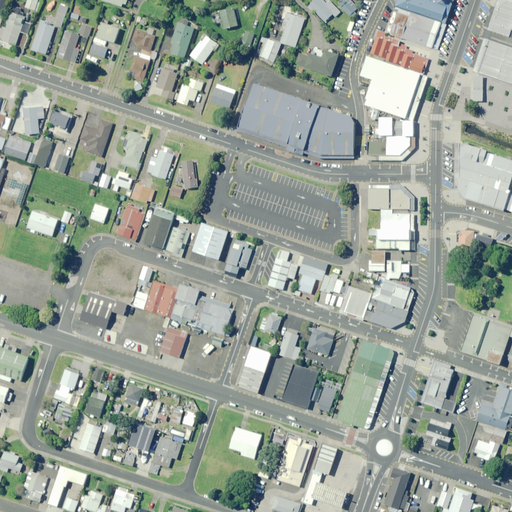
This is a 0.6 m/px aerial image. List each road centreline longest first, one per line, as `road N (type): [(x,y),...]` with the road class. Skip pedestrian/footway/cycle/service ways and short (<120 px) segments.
road 1 (residential): [(0,66),(318,172),(434,174)]
road 2 (residential): [(183,493),(37,444),(28,434),(54,339)]
road 3 (secondary): [(475,0),(438,104),(434,174)]
road 4 (secondary): [(54,339),(219,393)]
road 5 (residential): [(414,346),(253,292)]
road 6 (residential): [(253,292),(94,244)]
road 7 (secondary): [(219,393),(373,442)]
road 8 (secondary): [(434,212),(431,292),(414,346)]
road 9 (residential): [(394,451),(511,490)]
